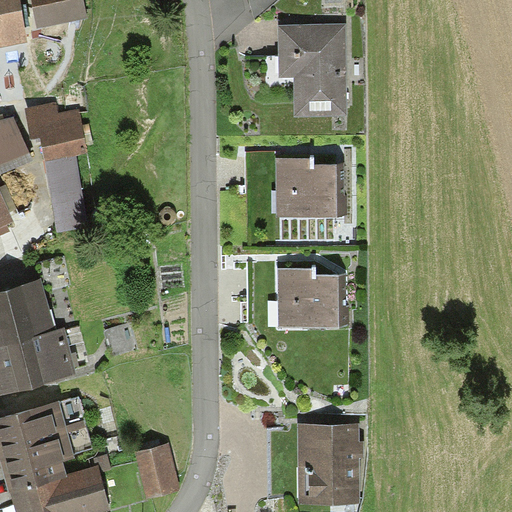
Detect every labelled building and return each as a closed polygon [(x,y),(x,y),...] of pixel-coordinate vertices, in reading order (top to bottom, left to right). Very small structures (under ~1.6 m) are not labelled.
[(0,0),(0,48),(26,44),(19,7),(17,0),(0,0)] [(34,0),(40,31),(91,20),(86,0),(34,0)] [(295,78),(296,119),(346,118),(345,53),(345,28),(281,29),(282,78),(295,78)] [(61,103),(27,110),(34,140),(41,139),(46,163),(75,158),(87,154),(79,115),(65,118),(61,103)] [(0,230),(12,225),(8,215),(19,210),(3,176),(32,161),(13,116),(0,121),(0,230)] [(75,158),(46,163),(59,233),(87,228),(75,158)] [(278,162),(279,218),(345,216),(344,170),(314,170),(314,161),(278,162)] [(279,270),(281,328),(347,326),(346,279),(317,280),(316,269),(279,270)] [(11,291),(0,294),(0,395),(1,399),(79,378),(65,328),(56,331),(43,283),(11,291)] [(130,324),(105,333),(114,357),(139,348),(130,324)] [(0,421),(0,459),(16,511),(105,511),(112,510),(101,473),(99,468),(97,468),(68,477),(65,465),(76,461),(74,456),(95,450),(79,397),(0,421)] [(298,427),(301,508),(362,506),(359,450),(358,424),(298,427)] [(171,446),(136,455),(147,500),(182,492),(171,446)] [(108,457),(94,460),(97,468),(99,468),(101,473),(111,470),(108,457)]
